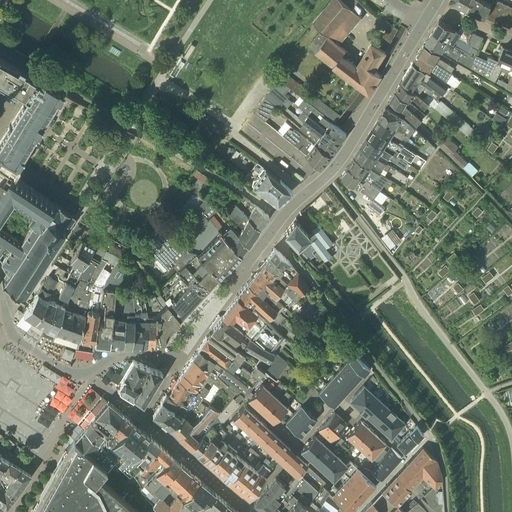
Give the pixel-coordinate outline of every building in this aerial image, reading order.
[(329,36),(315,52),(359,85),(363,88),(369,93),(370,94),(382,74),(375,70),(386,52),(371,42),(360,60),(357,65),(347,57),(350,54),(346,50),(347,49),(341,43),(363,18),(369,10),(357,0),(332,0),(313,22),(321,29),(329,36)] [(511,6),(497,0),(487,0),(487,1),(485,0),(451,0),(451,1),(451,2),(452,2),(467,9),(510,28),(511,26),(511,6)] [(439,20),(432,31),(449,41),(451,37),(467,44),(472,32),(461,27),(458,31),(439,20)] [(432,31),(426,41),(442,52),(443,51),(458,60),(471,68),(477,56),(476,56),(479,49),(484,37),(478,35),(473,47),(470,53),(449,41),(432,31)] [(467,44),(473,47),(478,35),(472,32),(467,44)] [(15,49),(0,40),(0,55),(31,74),(35,66),(37,63),(36,62),(36,61),(32,59),(15,49)] [(455,67),(438,58),(441,53),(424,44),(419,51),(435,63),(435,62),(441,66),(441,65),(446,68),(445,68),(451,72),(455,67)] [(109,51),(118,57),(121,52),(112,46),(109,51)] [(495,81),(501,69),(504,64),(510,66),(511,61),(511,49),(504,46),(504,47),(502,47),(501,51),(502,51),(498,60),(490,78),(495,81)] [(419,51),(415,59),(431,70),(448,83),(454,74),(451,72),(445,68),(446,68),(441,65),(441,66),(435,62),(435,63),(419,51)] [(18,90),(28,96),(39,78),(37,79),(35,78),(36,77),(31,74),(0,55),(0,83),(16,93),(18,90)] [(471,68),(490,78),(498,60),(489,56),(487,60),(477,56),(471,68)] [(413,61),(408,69),(403,78),(419,90),(425,83),(442,95),(448,86),(413,61)] [(0,251),(6,242),(12,246),(2,261),(1,261),(8,273),(54,203),(11,174),(18,164),(18,165),(19,165),(19,164),(19,163),(22,158),(23,158),(23,157),(23,156),(22,156),(22,157),(22,156),(35,135),(35,136),(35,135),(36,135),(36,134),(35,134),(37,132),(38,131),(40,133),(41,133),(41,132),(44,127),(45,127),(45,126),(44,126),(42,125),(42,124),(44,121),(45,121),(44,120),(57,99),(57,100),(58,100),(59,100),(59,99),(58,99),(62,93),(63,93),(63,92),(62,92),(39,78),(28,96),(9,127),(0,140),(0,251)] [(401,81),(395,90),(409,101),(412,98),(424,107),(428,102),(424,99),(401,81)] [(346,100),(350,103),(363,88),(359,85),(356,89),(346,100)] [(395,90),(390,100),(402,109),(401,110),(417,125),(422,120),(409,108),(412,104),(409,101),(395,90)] [(469,136),(472,132),(438,103),(439,102),(429,93),(424,99),(428,102),(469,136)] [(265,97),(255,108),(254,111),(267,121),(278,108),(265,97)] [(298,106),(305,110),(342,141),(347,134),(333,123),(334,122),(304,98),(298,106)] [(380,116),(410,136),(412,137),(431,155),(436,147),(406,119),(400,115),(401,114),(388,102),(386,106),(380,116)] [(498,114),(505,118),(509,110),(502,106),(498,114)] [(336,149),(342,141),(305,110),(299,117),(305,122),(308,125),(307,126),(317,134),(318,133),(336,149)] [(399,143),(402,137),(407,140),(410,136),(380,116),(374,126),(399,143)] [(322,168),(332,155),(317,142),(315,145),(285,121),(277,130),(322,168)] [(317,142),(332,155),(336,149),(318,133),(317,134),(307,126),(308,125),(305,122),(301,128),(317,142)] [(399,143),(374,126),(367,136),(397,156),(400,151),(400,152),(400,151),(413,159),(416,154),(399,143)] [(471,176),(478,170),(469,161),(468,162),(455,150),(458,147),(444,133),(436,142),(450,156),(471,176)] [(500,143),(504,137),(499,133),(495,140),(500,143)] [(389,158),(394,161),(404,168),(407,163),(397,156),(367,136),(361,146),(386,163),(389,158)] [(493,152),(498,146),(493,142),(488,149),(493,152)] [(361,146),(354,156),(371,167),(374,162),(388,171),(391,166),(386,163),(361,146)] [(364,178),(376,187),(384,176),(371,167),(354,156),(348,166),(364,178)] [(376,187),(364,178),(348,166),(341,175),(369,196),(368,196),(373,200),(368,206),(380,214),(386,207),(374,198),(380,190),(376,187)] [(292,191),(264,167),(259,172),(262,174),(260,177),(259,176),(258,177),(257,177),(256,177),(255,178),(254,180),(254,182),(252,185),(277,204),(292,191)] [(291,176),(299,182),(303,177),(295,171),(291,176)] [(448,200),(453,194),(449,190),(444,196),(448,200)] [(222,205),(225,209),(241,225),(237,232),(248,244),(260,227),(234,203),(240,196),(233,192),(227,197),(229,199),(222,205)] [(241,194),(240,196),(234,203),(260,227),(268,215),(256,205),(253,209),(245,204),(244,205),(242,203),(246,198),(241,194)] [(209,217),(211,219),(222,231),(241,253),(248,244),(237,232),(223,215),(222,216),(216,209),(210,202),(205,199),(197,207),(201,211),(208,218),(209,217)] [(28,289),(29,290),(31,288),(29,287),(32,281),(34,283),(35,281),(33,280),(37,274),(39,276),(40,274),(38,273),(41,267),(43,269),(44,267),(42,266),(46,260),(48,262),(49,260),(47,259),(50,254),(52,255),(53,253),(52,252),(55,247),(57,248),(58,246),(56,245),(59,240),(61,241),(63,239),(61,238),(64,232),(67,233),(67,230),(66,230),(67,229),(66,229),(66,228),(68,230),(71,226),(73,223),(71,221),(74,216),(54,203),(8,273),(3,281),(2,281),(1,282),(2,283),(3,283),(7,286),(7,287),(9,288),(9,287),(9,288),(10,287),(10,288),(15,291),(15,292),(17,293),(18,293),(22,296),(21,296),(22,296),(23,298),(23,297),(24,298),(24,297),(25,296),(23,295),(28,289)] [(477,217),(482,211),(478,207),(473,212),(477,217)] [(432,220),(437,214),(433,210),(427,216),(432,220)] [(201,211),(198,216),(206,224),(211,219),(209,217),(208,218),(201,211)] [(415,223),(412,215),(406,217),(409,225),(415,223)] [(198,216),(194,221),(202,228),(206,224),(198,216)] [(284,233),(297,248),(308,260),(315,255),(312,251),(315,249),(318,253),(333,242),(318,223),(311,229),(314,232),(310,236),(295,220),(284,233)] [(194,221),(191,225),(200,232),(202,228),(194,221)] [(466,229),(462,224),(457,229),(462,233),(466,229)] [(191,225),(188,230),(196,237),(200,232),(191,225)] [(188,230),(184,235),(193,241),(196,237),(188,230)] [(220,275),(224,271),(241,253),(222,231),(198,255),(219,276),(220,275)] [(178,237),(172,243),(168,247),(152,232),(150,234),(143,245),(156,258),(168,270),(173,265),(178,271),(202,295),(209,287),(185,264),(180,259),(187,252),(186,250),(186,245),(187,246),(181,239),(181,240),(178,237)] [(184,235),(181,239),(187,246),(190,246),(193,241),(184,235)] [(74,263),(83,268),(90,255),(95,248),(82,240),(70,261),(74,263)] [(121,251),(111,244),(108,250),(119,256),(121,251)] [(274,247),(269,255),(289,274),(288,275),(292,279),(298,272),(287,259),(274,247)] [(118,259),(119,256),(108,250),(107,250),(102,259),(114,266),(119,259),(118,259)] [(180,259),(185,264),(196,254),(189,252),(187,252),(180,259)] [(451,264),(459,257),(455,252),(447,259),(451,264)] [(196,254),(185,264),(209,287),(220,275),(219,276),(198,255),(196,254)] [(100,261),(90,255),(83,268),(71,292),(55,331),(79,339),(90,291),(87,290),(92,279),(92,278),(91,277),(97,266),(100,261)] [(264,261),(286,282),(287,282),(288,283),(292,279),(288,275),(289,274),(269,255),(264,261)] [(478,259),(475,255),(469,260),(472,264),(478,259)] [(119,289),(115,288),(125,273),(129,266),(119,259),(114,266),(105,281),(103,287),(94,342),(109,343),(114,300),(117,300),(119,289)] [(282,287),(286,282),(264,261),(260,267),(282,287)] [(70,270),(67,278),(45,327),(55,331),(71,292),(83,268),(74,263),(70,270)] [(450,270),(446,265),(442,269),(446,273),(450,270)] [(65,270),(58,267),(52,277),(57,280),(35,320),(45,327),(67,278),(63,275),(65,270)] [(260,267),(253,276),(270,290),(287,308),(301,294),(288,283),(287,282),(286,282),(282,287),(260,267)] [(202,295),(178,271),(159,293),(168,304),(178,316),(179,319),(202,295)] [(288,283),(301,294),(303,292),(309,286),(298,272),(292,279),(288,283)] [(491,279),(487,274),(482,278),(486,282),(491,279)] [(30,302),(23,313),(35,320),(57,280),(52,277),(49,276),(31,301),(30,301),(29,301),(29,302),(30,302)] [(253,276),(247,283),(264,298),(271,305),(271,304),(282,314),(287,308),(270,290),(253,276)] [(94,280),(92,279),(87,290),(90,291),(79,339),(81,340),(94,342),(103,287),(105,281),(103,283),(102,287),(93,284),(94,280)] [(464,288),(458,282),(454,286),(459,292),(464,288)] [(247,283),(238,295),(251,307),(255,302),(277,324),(284,316),(282,314),(271,304),(271,305),(264,298),(247,283)] [(477,297),(474,292),(469,296),(472,301),(477,297)] [(135,317),(131,345),(134,345),(140,346),(142,318),(141,301),(140,294),(133,296),(135,313),(135,317)] [(154,295),(145,301),(147,311),(148,326),(147,345),(155,345),(155,344),(157,311),(163,307),(154,295)] [(238,295),(222,315),(237,326),(258,343),(278,354),(277,353),(271,350),(283,336),(280,333),(251,307),(238,295)] [(126,310),(125,318),(122,345),(131,345),(135,317),(135,313),(133,296),(125,299),(126,310)] [(114,300),(109,343),(122,345),(125,318),(126,310),(125,299),(117,300),(114,300)] [(179,319),(178,316),(168,304),(163,307),(157,311),(155,344),(164,341),(165,341),(165,340),(174,327),(176,324),(175,322),(179,319)] [(484,309),(481,304),(476,307),(479,312),(484,309)] [(222,315),(211,329),(220,336),(223,332),(235,342),(242,347),(244,344),(245,347),(261,356),(256,363),(264,370),(264,371),(276,380),(277,378),(288,362),(281,357),(278,354),(258,343),(237,326),(222,315)] [(211,329),(207,336),(226,350),(226,351),(259,377),(264,371),(264,370),(256,363),(254,366),(243,358),(245,354),(220,336),(211,329)] [(503,338),(499,333),(493,337),(496,342),(503,338)] [(207,336),(200,345),(225,364),(224,364),(248,383),(252,386),(259,377),(226,351),(226,350),(207,336)] [(217,375),(237,391),(244,396),(245,397),(252,386),(248,383),(247,385),(199,348),(193,357),(209,368),(208,368),(217,375)] [(356,350),(348,359),(364,373),(370,366),(356,350)] [(232,397),(237,391),(217,375),(208,368),(209,368),(193,357),(182,371),(178,378),(198,392),(204,395),(202,398),(203,399),(212,383),(232,397)] [(356,381),(364,373),(348,359),(341,367),(356,381)] [(139,385),(144,377),(150,367),(133,360),(132,360),(123,375),(139,385)] [(150,367),(144,377),(155,384),(162,372),(150,367)] [(341,367),(333,375),(349,389),(356,381),(341,367)] [(140,385),(139,385),(123,375),(118,384),(119,389),(133,397),(140,385)] [(333,375),(326,383),(341,397),(349,389),(333,375)] [(155,384),(144,377),(139,385),(140,385),(133,397),(141,403),(144,402),(155,384)] [(178,378),(173,386),(191,396),(192,393),(196,396),(198,392),(178,378)] [(44,443),(66,395),(72,398),(79,382),(72,379),(66,391),(60,389),(54,404),(46,400),(38,416),(43,419),(38,429),(15,418),(11,427),(44,443)] [(249,398),(247,399),(248,399),(256,406),(270,391),(262,384),(262,383),(253,393),(249,398)] [(334,405),(341,397),(326,383),(319,391),(319,390),(318,391),(334,405)] [(349,400),(358,407),(372,392),(364,384),(349,400)] [(191,396),(173,386),(168,395),(186,404),(191,396)] [(232,396),(238,402),(244,396),(237,391),(232,396)] [(270,391),(256,406),(264,414),(278,399),(270,391)] [(198,392),(196,396),(191,407),(188,406),(187,408),(180,404),(176,410),(161,400),(153,413),(154,415),(163,422),(170,427),(178,420),(181,417),(183,416),(186,413),(190,416),(193,412),(202,398),(204,395),(198,392)] [(380,400),(372,392),(358,407),(366,415),(380,400)] [(166,393),(161,400),(176,410),(180,404),(187,408),(188,406),(191,407),(196,396),(192,393),(191,396),(186,404),(168,395),(166,393)] [(96,402),(102,406),(106,400),(101,396),(96,402)] [(219,410),(216,414),(213,417),(222,423),(227,418),(229,416),(240,404),(238,402),(232,396),(232,397),(220,411),(219,410)] [(203,399),(202,398),(193,412),(190,416),(186,413),(183,416),(181,417),(178,420),(170,427),(173,431),(178,436),(200,416),(209,404),(203,399)] [(278,399),(264,414),(272,421),(272,422),(287,407),(286,406),(278,399)] [(98,440),(99,441),(108,448),(112,442),(106,437),(124,414),(109,401),(108,400),(95,414),(109,425),(104,431),(98,440)] [(388,407),(380,400),(366,415),(374,422),(388,407)] [(301,403),(293,411),(309,425),(316,417),(317,417),(301,402),(301,403)] [(183,441),(189,446),(208,424),(205,422),(211,415),(213,417),(216,414),(219,410),(209,404),(200,416),(178,436),(183,441)] [(243,405),(232,417),(232,418),(233,418),(242,426),(252,414),(243,406),(243,405)] [(396,415),(388,407),(374,422),(382,430),(396,415)] [(286,419),(285,420),(301,434),(309,425),(293,411),(286,419)] [(318,429),(319,429),(331,440),(346,423),(334,412),(318,429)] [(90,420),(104,431),(109,425),(95,414),(90,420)] [(112,443),(132,421),(124,414),(106,437),(112,442),(112,443)] [(252,414),(242,426),(251,435),(262,423),(252,414)] [(396,415),(382,430),(391,438),(405,422),(396,415)] [(410,428),(396,443),(404,451),(422,431),(410,417),(405,422),(410,428)] [(346,435),(354,443),(368,427),(367,427),(368,426),(362,421),(362,422),(360,420),(360,419),(345,435),(346,436),(346,435)] [(90,420),(84,428),(98,440),(104,431),(90,420)] [(112,442),(108,448),(102,454),(99,458),(107,466),(114,458),(107,452),(109,449),(110,450),(115,445),(117,447),(114,451),(118,455),(142,429),(132,421),(112,443),(112,442)] [(217,429),(217,430),(196,452),(202,457),(220,439),(226,433),(227,432),(217,423),(214,427),(217,429)] [(262,423),(251,435),(260,443),(271,431),(262,423)] [(196,452),(217,430),(214,427),(211,424),(210,426),(208,424),(189,446),(190,447),(191,447),(196,452)] [(354,443),(362,450),(376,435),(375,433),(374,434),(372,432),(373,431),(370,428),(369,428),(368,427),(354,443)] [(98,440),(84,428),(75,439),(98,459),(99,458),(102,454),(93,448),(99,441),(98,440)] [(150,436),(142,429),(118,455),(125,462),(123,464),(124,466),(126,465),(130,470),(135,463),(130,460),(150,436)] [(271,431),(260,443),(269,452),(280,440),(271,431)] [(303,452),(308,458),(323,443),(315,435),(314,435),(300,450),(301,451),(303,452)] [(362,450),(371,458),(385,443),(383,441),(383,442),(378,437),(378,436),(376,435),(362,450)] [(130,460),(135,463),(141,468),(142,467),(160,445),(150,436),(130,460)] [(139,511),(128,502),(99,477),(101,472),(107,466),(99,458),(98,459),(75,439),(66,449),(47,483),(30,511),(139,511)] [(235,455),(234,454),(237,451),(229,444),(226,447),(225,446),(227,444),(220,439),(202,457),(209,464),(221,474),(235,455)] [(280,440),(269,452),(279,460),(290,449),(280,440)] [(331,450),(323,443),(308,458),(316,466),(331,450)] [(160,445),(142,467),(141,468),(140,469),(134,475),(137,478),(142,487),(148,480),(147,477),(160,461),(164,464),(172,455),(160,445)] [(434,488),(441,481),(442,480),(440,471),(436,460),(423,447),(408,462),(422,475),(421,475),(426,480),(434,488)] [(306,463),(290,449),(279,460),(296,475),(296,476),(299,473),(307,464),(307,463),(306,463)] [(331,450),(316,466),(324,474),(339,458),(331,450)] [(392,465),(377,451),(366,464),(381,478),(392,465)] [(236,454),(235,455),(221,474),(228,480),(244,461),(236,454)] [(154,490),(181,463),(180,462),(177,461),(177,460),(173,457),(173,456),(172,455),(164,464),(148,480),(142,487),(139,490),(140,491),(144,495),(144,496),(153,504),(160,496),(154,490)] [(0,469),(0,493),(4,487),(0,484),(4,478),(5,476),(10,479),(19,466),(7,458),(0,469)] [(339,458),(324,474),(332,482),(341,472),(347,465),(346,464),(339,458)] [(244,461),(228,480),(241,492),(242,491),(248,497),(249,498),(266,477),(264,476),(270,469),(263,464),(257,470),(244,460),(244,461)] [(347,465),(341,472),(347,478),(332,494),(336,497),(335,498),(347,511),(349,511),(375,484),(350,460),(346,464),(347,465)] [(396,475),(410,489),(421,475),(422,475),(408,462),(396,475)] [(176,511),(178,511),(183,501),(182,501),(177,496),(169,505),(161,499),(170,488),(167,486),(171,482),(176,488),(180,491),(186,496),(200,480),(190,471),(181,463),(154,490),(160,496),(153,504),(160,511),(176,511)] [(4,487),(15,494),(30,473),(19,466),(10,479),(4,487)] [(276,511),(300,511),(318,490),(299,473),(296,476),(292,481),(289,484),(288,485),(289,486),(285,491),(284,493),(289,497),(276,511)] [(410,489),(396,475),(381,491),(397,505),(412,490),(410,489)] [(285,491),(282,487),(284,485),(276,477),(254,503),(262,510),(264,511),(266,511),(272,506),(284,493),(285,491)] [(182,501),(183,501),(178,511),(176,511),(189,511),(193,508),(198,511),(204,504),(215,493),(210,488),(200,480),(186,496),(183,499),(182,501)] [(314,511),(320,504),(329,490),(326,488),(323,485),(318,490),(300,511),(314,511)] [(15,494),(4,487),(0,493),(0,502),(6,507),(15,494)] [(329,490),(320,504),(314,511),(347,511),(335,498),(336,497),(332,494),(329,490)] [(215,493),(204,504),(209,508),(205,511),(217,511),(226,502),(215,493)] [(284,493),(272,506),(266,511),(276,511),(289,497),(284,493)] [(403,511),(398,507),(392,511),(374,511),(375,511),(378,509),(371,501),(360,511),(403,511)] [(237,511),(226,502),(217,511),(237,511)]
